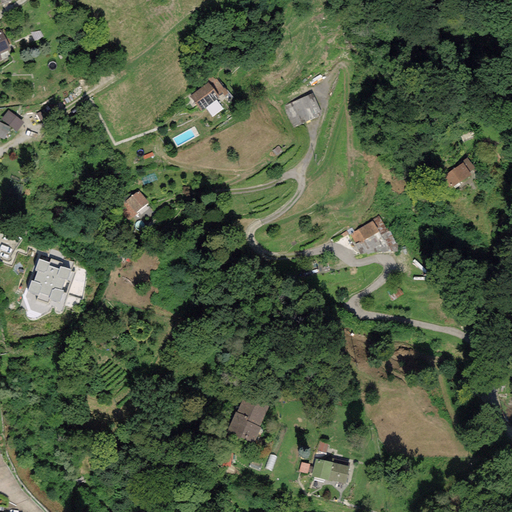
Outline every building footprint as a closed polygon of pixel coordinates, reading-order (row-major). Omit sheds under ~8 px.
[(1,30),(0,30),(0,60),(2,60),(0,55),(0,53),(10,49),(1,30)] [(208,83),(189,96),(200,111),(219,97),(222,94),(224,97),(229,94),(224,87),(223,89),(213,75),(206,80),(208,83)] [(313,92),(283,106),(292,127),(323,114),(313,92)] [(9,113),(2,123),(18,134),(25,124),(9,113)] [(0,139),(6,142),(12,129),(0,123),(0,139)] [(462,161),(463,162),(469,171),(474,168),(467,158),(462,161)] [(463,162),(441,177),(449,189),(471,174),(469,171),(463,162)] [(126,200),(127,201),(118,207),(128,220),(136,214),(136,213),(148,203),(138,191),(126,200)] [(372,220),(373,221),(379,232),(392,252),(400,250),(389,228),(386,230),(379,215),(372,220)] [(373,221),(349,234),(356,245),(379,232),(373,221)] [(49,263),(38,259),(35,270),(38,271),(34,281),(32,281),(28,291),(38,294),(36,299),(47,303),(49,298),(60,302),(64,290),(61,290),(64,280),(67,280),(70,270),(61,266),(62,263),(51,259),(49,263)] [(269,404),(244,394),(236,412),(235,412),(226,432),(254,444),(261,427),(259,427),(269,404)] [(332,462),(315,458),(311,476),(345,484),(350,463),(333,458),(332,462)]
